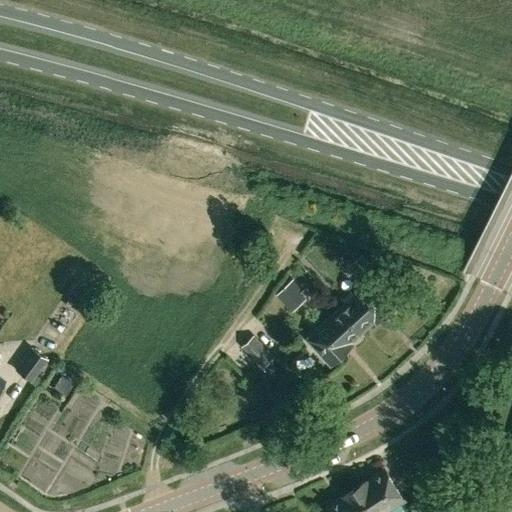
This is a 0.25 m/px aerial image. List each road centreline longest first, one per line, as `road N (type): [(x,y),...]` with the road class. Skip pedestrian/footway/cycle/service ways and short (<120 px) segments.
road 1 (primary): [(511,172),(110,39),(0,11)]
road 2 (primary): [(0,54),(511,202)]
road 3 (tertiary): [(152,511),(356,433),(402,405),(458,345),(511,241)]
